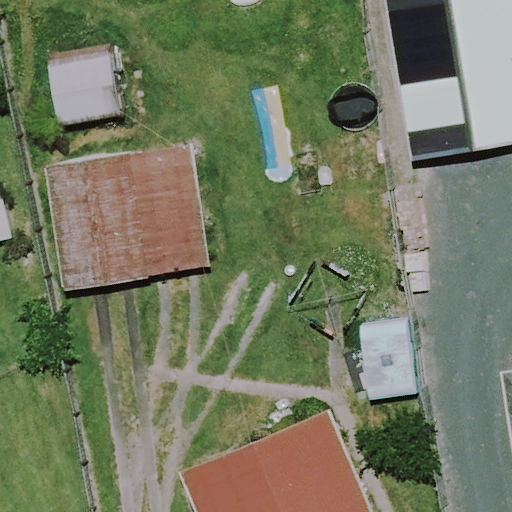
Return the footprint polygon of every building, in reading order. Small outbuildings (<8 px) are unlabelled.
[(511,145),(511,0),(385,0),(408,161),(511,145)] [(125,115),(114,47),(41,58),(52,127),(125,115)] [(203,269),(183,150),(33,175),(52,293),(203,269)] [(511,376),(496,379),(511,472),(511,376)] [(360,511),(321,415),(174,474),(189,511),(360,511)]
